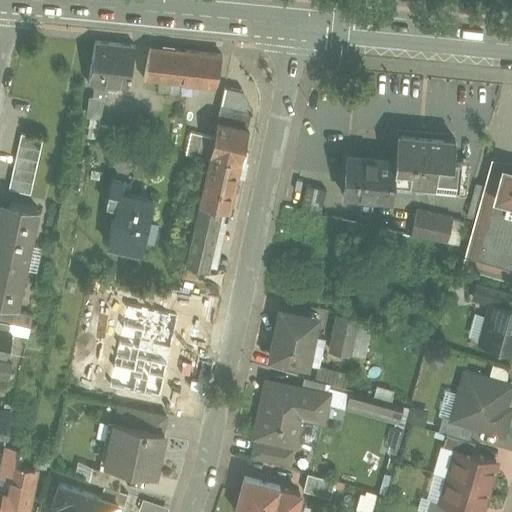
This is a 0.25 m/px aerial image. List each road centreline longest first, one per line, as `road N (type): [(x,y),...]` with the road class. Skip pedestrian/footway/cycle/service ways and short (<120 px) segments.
road 1 (residential): [(189,511),(296,24)]
road 2 (secondary): [(296,24),(15,0)]
road 3 (secondary): [(511,45),(296,24)]
